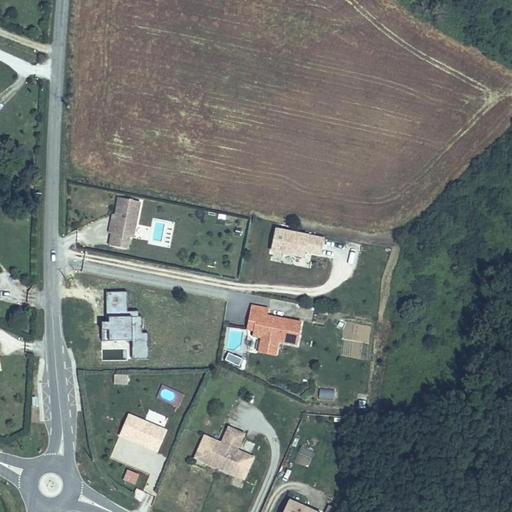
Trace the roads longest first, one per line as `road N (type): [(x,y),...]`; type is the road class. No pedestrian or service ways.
road 1 (tertiary): [(60,409),(49,215),(63,0)]
road 2 (unknown): [(50,258),(181,279)]
